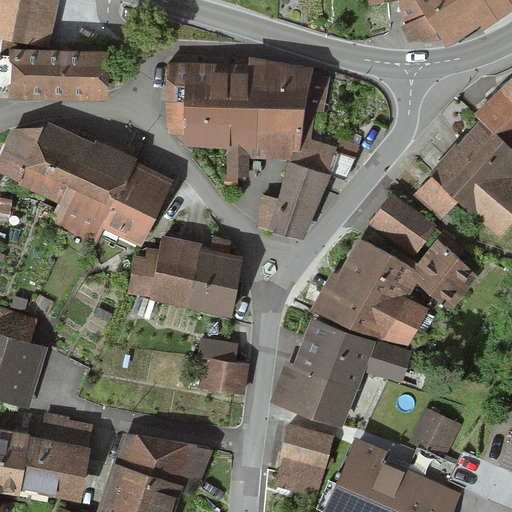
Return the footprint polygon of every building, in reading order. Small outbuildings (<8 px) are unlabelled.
[(60,2),(46,0),(0,0),(0,56),(11,58),(12,53),(50,54),(60,2)] [(511,0),(412,0),(418,7),(445,47),(453,42),(455,45),(481,27),(484,32),(511,13),(511,6),(511,7),(511,6),(511,0)] [(50,54),(12,53),(11,58),(10,101),(46,101),(108,103),(108,56),(50,54)] [(251,160),(289,162),(296,164),(302,144),(312,142),(316,113),(325,114),(325,78),(308,77),(309,69),(273,64),(248,61),(248,68),(203,66),(169,65),(166,107),(168,130),(169,136),(185,137),(184,148),(227,152),(227,173),(225,173),(224,189),(238,190),(239,179),(249,179),(251,160)] [(511,82),(474,119),(480,123),(511,150),(511,82)] [(433,178),(414,196),(441,220),(444,217),(452,224),(466,212),(499,238),(511,223),(511,150),(480,123),(461,144),(433,178)] [(42,133),(13,130),(0,157),(0,173),(20,183),(18,188),(59,208),(52,223),(96,244),(102,231),(140,249),(171,183),(136,166),(138,162),(97,143),(95,148),(45,125),(42,133)] [(296,164),(289,162),(278,201),(262,197),(257,229),(303,244),(331,179),(344,185),(359,146),(339,139),(336,148),(312,142),(302,144),(296,164)] [(391,194),(360,237),(408,266),(435,225),(431,223),(391,194)] [(338,277),(331,273),(311,311),(321,316),(318,322),(377,343),(404,353),(428,311),(406,301),(417,285),(410,279),(415,271),(408,266),(360,237),(338,277)] [(189,312),(202,251),(203,247),(162,238),(159,253),(151,297),(151,302),(189,312)] [(479,276),(438,240),(415,271),(410,279),(417,285),(452,311),(479,276)] [(151,297),(159,253),(147,250),(144,263),(135,261),(129,293),(151,297)] [(232,322),(244,262),(205,252),(202,251),(189,312),(232,322)] [(313,320),(294,366),(358,391),(366,373),(377,343),(318,322),(313,320)] [(0,327),(0,392),(29,401),(48,342),(0,327)] [(201,391),(244,398),(249,364),(238,363),(241,346),(203,341),(200,360),(206,360),(201,391)] [(377,343),(366,373),(402,385),(412,356),(404,353),(377,343)] [(294,366),(285,363),(270,404),(342,430),(358,391),(294,366)] [(459,426),(424,410),(410,442),(445,457),(459,426)] [(42,439),(31,437),(22,490),(80,501),(95,429),(72,425),(73,421),(47,415),(42,439)] [(171,511),(182,484),(195,489),(214,445),(190,436),(129,424),(95,511),(86,511),(59,504),(56,511),(171,511)] [(335,443),(288,428),(278,462),(284,464),(276,488),(317,500),(335,443)] [(31,437),(0,429),(0,486),(22,490),(31,437)] [(511,436),(499,470),(511,475),(511,436)] [(381,452),(352,441),(324,511),(444,511),(452,491),(377,462),(381,452)]
